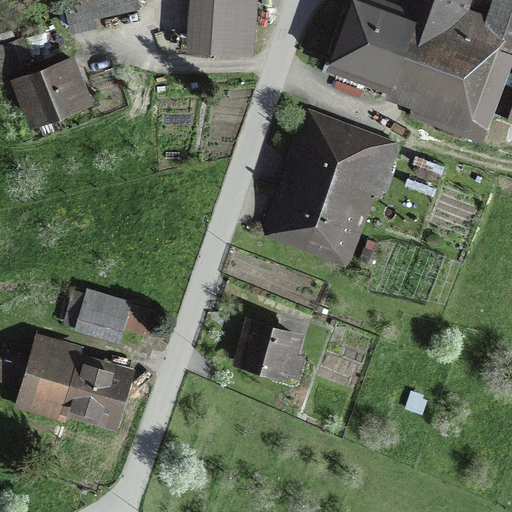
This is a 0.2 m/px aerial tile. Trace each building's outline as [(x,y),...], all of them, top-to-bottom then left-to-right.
[(134,13),(131,0),(64,0),(59,1),(68,38),(90,33),(88,24),(134,13)] [(249,50),(252,0),(201,0),(199,46),(249,50)] [(511,55),(511,26),(464,10),(467,0),(409,0),(404,16),(363,2),(341,64),(418,92),(410,114),(466,135),(497,50),(511,55)] [(2,23),(0,24),(0,43),(9,40),(2,23)] [(92,111),(74,63),(11,87),(28,135),(92,111)] [(352,126),(322,115),(288,205),(276,200),(267,224),(309,240),(352,126)] [(381,137),(352,126),(309,240),(338,251),(381,137)] [(126,304),(81,291),(69,332),(115,345),(126,304)] [(151,313),(131,308),(124,336),(143,341),(151,313)] [(297,335),(250,322),(239,360),(295,376),(301,356),(292,353),(297,335)] [(83,351),(38,338),(16,411),(60,424),(62,417),(118,433),(135,377),(80,361),(83,351)] [(15,358),(0,354),(0,386),(9,388),(15,358)]
